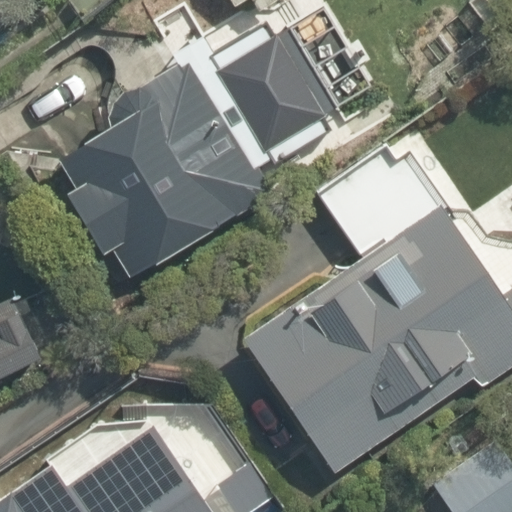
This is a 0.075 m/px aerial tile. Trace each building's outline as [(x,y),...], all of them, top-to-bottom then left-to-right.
[(276,0),(218,0),(226,13),(242,3),(253,22),(280,6),(276,0)] [(110,256),(129,288),(266,206),(231,149),(291,112),(249,43),(189,80),(179,63),(43,146),(69,188),(42,204),(84,272),(110,256)] [(511,289),(491,304),(429,212),(224,350),(318,490),(511,359),(511,289)] [(0,304),(0,385),(36,368),(4,302),(0,304)] [(0,511),(205,511),(150,431),(30,511),(14,489),(0,498),(0,511)] [(511,511),(511,468),(492,445),(477,458),(465,444),(438,467),(450,481),(430,499),(441,511),(511,511)]
